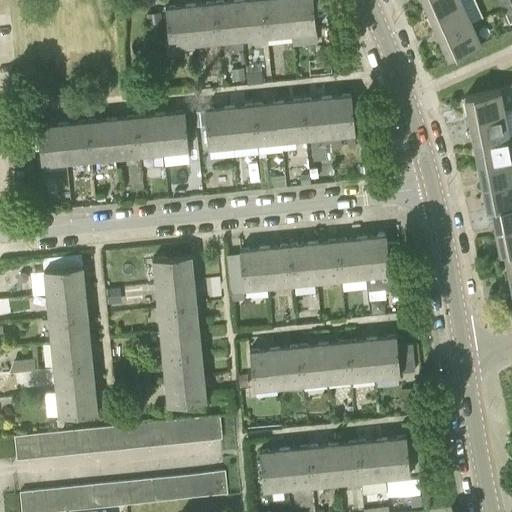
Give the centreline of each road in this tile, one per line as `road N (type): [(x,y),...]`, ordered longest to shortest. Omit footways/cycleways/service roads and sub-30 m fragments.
road 1 (residential): [(3,232),(432,190)]
road 2 (residential): [(432,190),(368,0)]
road 3 (residential): [(463,353),(432,190)]
road 4 (residential): [(492,511),(463,353)]
